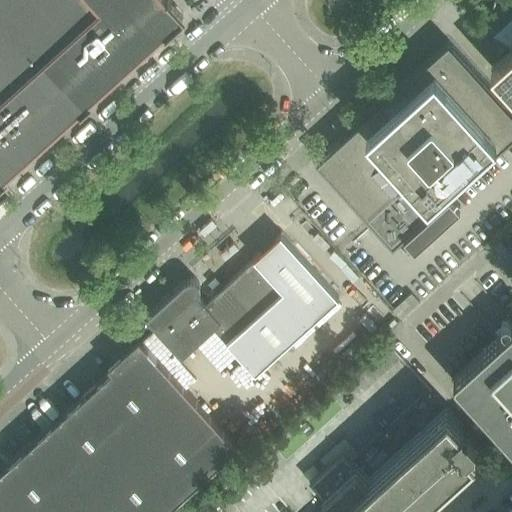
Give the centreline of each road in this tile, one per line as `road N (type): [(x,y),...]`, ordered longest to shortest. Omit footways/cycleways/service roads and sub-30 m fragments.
road 1 (tertiary): [(48,341),(326,87)]
road 2 (tertiary): [(247,1),(0,224)]
road 3 (tertiary): [(326,87),(425,0)]
